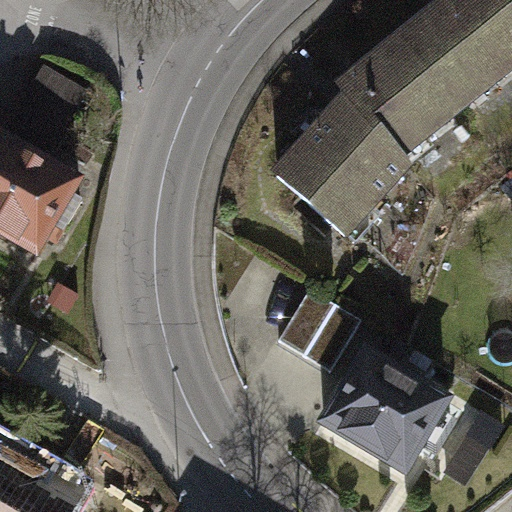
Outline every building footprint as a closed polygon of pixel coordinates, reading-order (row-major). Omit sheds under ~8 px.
[(511,0),(437,0),(340,81),(348,91),(403,156),(511,66),(511,0)] [(35,98),(75,123),(97,89),(56,63),(35,98)] [(403,156),(348,91),(277,176),(348,238),(409,173),(403,156)] [(118,194),(16,134),(0,161),(0,247),(64,285),(118,194)] [(318,289),(291,340),(344,368),(371,316),(318,289)] [(455,401),(362,346),(315,426),(407,481),(455,401)] [(0,451),(0,511),(85,511),(92,502),(0,451)]
